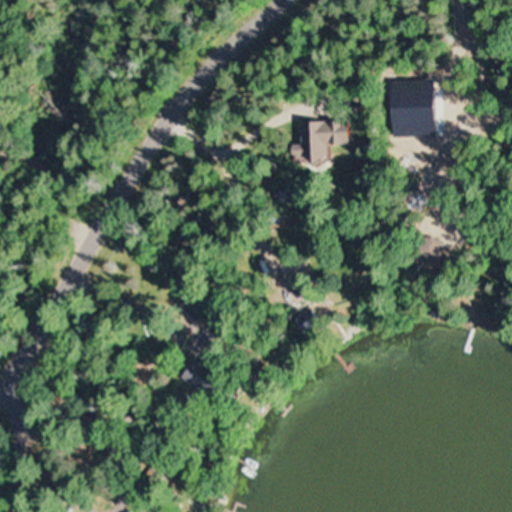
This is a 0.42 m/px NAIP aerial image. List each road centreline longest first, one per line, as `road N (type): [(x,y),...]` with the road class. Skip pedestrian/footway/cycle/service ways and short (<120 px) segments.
road 1 (residential): [(0,383),(191,91),(287,0)]
road 2 (residential): [(1,382),(21,417),(18,511)]
